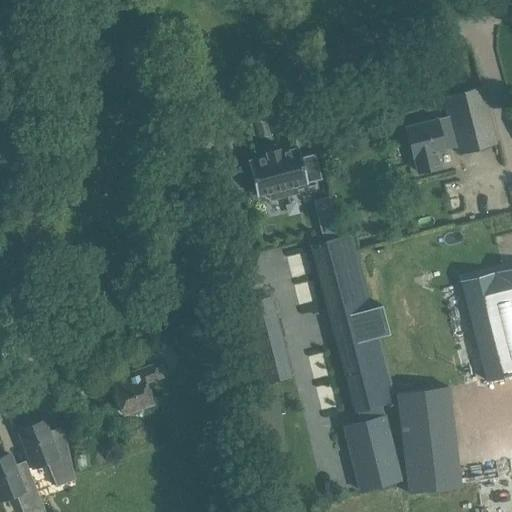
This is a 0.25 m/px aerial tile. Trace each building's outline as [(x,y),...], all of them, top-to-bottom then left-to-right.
[(434,151),(455,146),(457,153),(496,143),(482,85),(443,95),(448,117),(406,127),(413,156),(415,156),(419,171),(438,166),(434,151)] [(248,161),(256,196),(269,193),(271,200),(297,193),(295,186),(322,180),(315,154),(301,158),(299,148),(280,153),(279,149),(266,153),(267,156),(248,161)] [(334,217),(318,222),(323,237),(338,233),(334,217)] [(393,399),(350,234),(313,244),(356,409),(393,399)] [(511,373),(511,269),(461,283),(486,380),(511,373)] [(0,286),(1,298),(15,297),(15,286),(0,286)] [(259,382),(288,375),(290,375),(270,296),(247,302),(250,313),(238,316),(243,336),(248,335),(259,382)] [(202,345),(180,347),(184,370),(205,366),(202,345)] [(161,376),(156,362),(110,379),(123,413),(151,403),(144,382),(161,376)] [(250,387),(266,511),(294,511),(276,383),(250,387)] [(408,495),(463,489),(451,386),(397,392),(408,495)] [(344,426),(360,490),(400,480),(384,416),(344,426)] [(24,424),(25,427),(18,430),(32,468),(46,462),(55,487),(74,480),(64,430),(50,436),(44,420),(36,423),(35,420),(24,424)] [(511,465),(509,448),(495,451),(500,480),(511,478),(511,465)] [(0,496),(14,491),(22,511),(37,511),(44,510),(27,465),(15,469),(9,454),(2,457),(0,454),(0,453),(0,496)]
